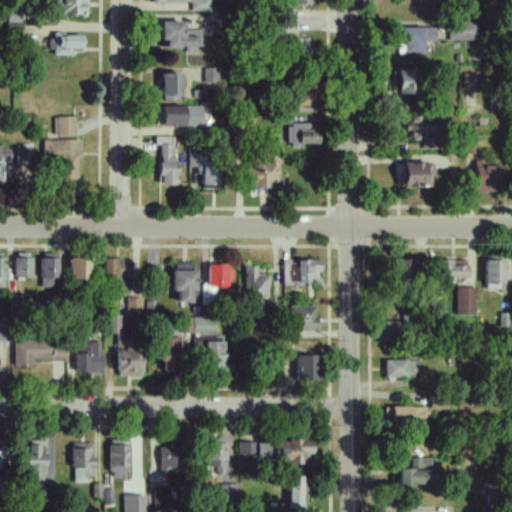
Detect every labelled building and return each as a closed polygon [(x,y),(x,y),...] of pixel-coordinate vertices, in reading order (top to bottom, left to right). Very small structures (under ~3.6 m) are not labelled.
[(55,0),(56,15),(86,14),(85,0),(55,0)] [(206,0),(189,0),(189,11),(207,11),(206,0)] [(199,29),(182,30),(182,21),(159,21),(159,40),(164,40),(164,48),(183,48),(183,52),(199,52),(199,29)] [(448,21),(448,40),(476,40),(476,22),(448,21)] [(396,53),(423,54),(424,40),(435,40),(435,28),(396,27),(396,53)] [(50,55),(67,55),(68,48),(81,48),(81,35),(50,35),(50,55)] [(308,39),(289,38),(289,57),(307,58),(308,39)] [(201,68),(202,83),(217,83),(216,68),(201,68)] [(418,94),(418,69),(397,70),(397,94),(418,94)] [(161,102),(181,101),(180,72),(160,73),(161,102)] [(291,105),(311,106),(312,87),(291,86),(291,105)] [(155,125),(200,126),(200,106),(155,105),(155,125)] [(74,116),(53,117),(53,135),(75,134),(74,116)] [(420,149),(437,149),(438,117),(406,116),(405,138),(420,138),(420,149)] [(286,146),(317,145),(317,129),(308,130),(308,124),(286,124),(286,146)] [(158,184),(174,184),(174,137),(154,137),(154,145),(158,145),(158,184)] [(42,140),(42,164),(59,164),(59,181),(78,181),(78,140),(42,140)] [(15,145),(16,168),(32,167),(31,145),(15,145)] [(0,180),(2,180),(1,162),(9,162),(9,152),(0,152),(0,180)] [(187,167),(199,167),(199,185),(219,184),(218,154),(187,155),(187,167)] [(243,186),(275,187),(275,160),(267,160),(249,159),(249,169),(243,168),(243,186)] [(403,188),(432,187),(431,162),(402,163),(403,188)] [(473,164),(474,192),(501,191),(500,163),(473,164)] [(31,253),(14,253),(13,277),(30,277),(31,253)] [(40,287),(57,288),(58,254),(41,253),(40,287)] [(68,279),(88,279),(88,258),(69,258),(68,279)] [(102,259),(103,289),(133,288),(132,259),(102,259)] [(393,277),(413,280),(416,262),(396,259),(393,277)] [(320,260),(282,261),(282,283),(320,283),(320,260)] [(438,281),(467,280),(466,260),(438,261),(438,281)] [(503,260),(484,260),(484,289),(503,288),(503,260)] [(171,291),(177,291),(177,302),(196,302),(195,262),(171,263),(171,291)] [(229,265),(207,265),(206,287),(229,287),(229,265)] [(256,266),(243,267),(244,302),(268,301),(267,274),(256,275),(256,266)] [(474,315),(474,288),(457,287),(456,315),(474,315)] [(125,311),(141,312),(141,298),(125,297),(125,311)] [(318,330),(317,306),(289,306),(290,331),(318,330)] [(499,327),(509,327),(509,339),(511,339),(511,323),(509,324),(508,314),(499,314),(499,327)] [(120,333),(121,316),(106,315),(106,333),(120,333)] [(192,335),(215,334),(215,317),(192,317),(192,335)] [(400,343),(399,321),(378,322),(379,344),(400,343)] [(141,376),(141,350),(129,350),(128,334),(116,335),(117,377),(141,376)] [(180,337),(161,338),(162,371),(181,370),(180,337)] [(33,360),(67,361),(67,341),(13,340),(12,366),(33,366),(33,360)] [(75,373),(100,374),(101,342),(75,341),(75,373)] [(223,341),(203,342),(204,372),(224,372),(223,341)] [(296,356),(296,381),(318,381),(317,356),(296,356)] [(385,378),(414,379),(414,360),(385,360),(385,378)] [(426,408),(384,407),(384,421),(426,422),(426,408)] [(278,440),(278,464),(311,464),(311,440),(278,440)] [(43,482),(43,441),(26,441),(25,481),(43,482)] [(269,442),(238,442),(237,459),(268,460),(269,442)] [(94,476),(93,443),(71,443),(72,483),(87,483),(87,476),(94,476)] [(206,467),(215,467),(215,475),(226,475),(225,443),(206,443),(206,467)] [(128,445),(109,445),(108,478),(127,478),(128,445)] [(158,446),(159,469),(182,468),(181,445),(158,446)] [(398,469),(398,485),(432,486),(432,458),(410,458),(410,469),(398,469)] [(302,477),(288,477),(288,508),(301,508),(302,477)] [(237,500),(238,484),(220,484),(219,500),(237,500)] [(144,511),(144,495),(122,495),(122,511),(144,511)]
